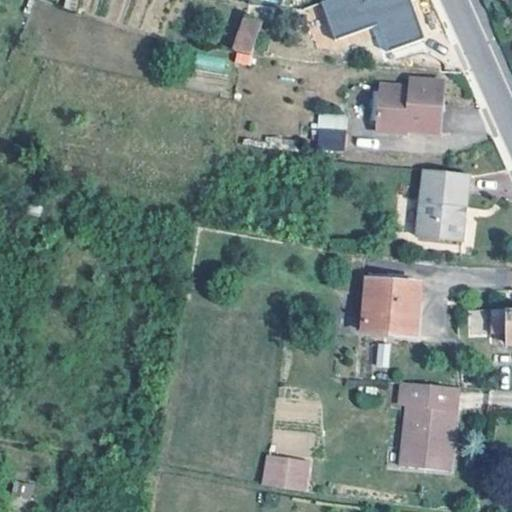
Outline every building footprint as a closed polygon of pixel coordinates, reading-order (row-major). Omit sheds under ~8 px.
[(320,0),(332,38),(372,25),(380,51),(421,38),(409,0),(320,0)] [(511,0),(494,0),(499,9),(511,1),(511,0)] [(257,22),(240,18),(231,55),(249,57),(257,22)] [(443,83),(412,80),(411,86),(380,82),(374,130),(406,133),(406,131),(438,134),(441,104),(443,83)] [(448,105),(441,104),(438,134),(445,135),(448,105)] [(316,145),(341,148),(344,129),(319,126),(316,145)] [(466,174),(422,171),(417,239),(461,242),(463,217),(459,215),(459,206),(464,206),(466,174)] [(369,281),(364,334),(414,340),(421,287),(369,281)] [(455,387),(401,383),(399,408),(406,409),(401,468),(447,473),(449,449),(442,449),(446,408),(453,409),(455,387)] [(453,409),(446,408),(442,449),(449,449),(453,409)] [(305,465),(266,458),(262,488),(289,492),(301,494),(305,465)] [(33,486),(15,482),(12,495),(30,499),(33,486)]
